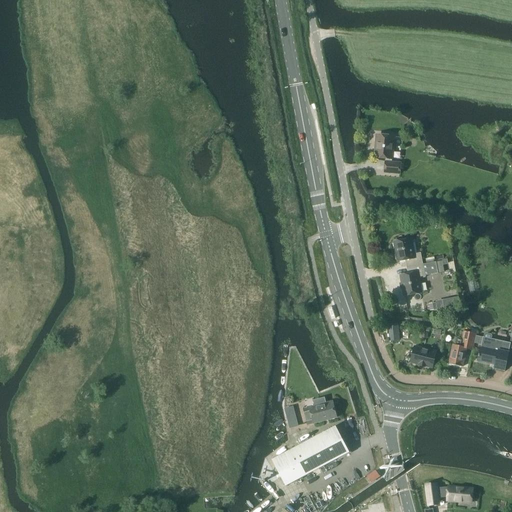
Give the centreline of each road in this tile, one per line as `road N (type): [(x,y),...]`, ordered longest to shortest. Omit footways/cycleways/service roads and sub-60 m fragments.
road 1 (residential): [(511,391),(395,374),(373,327),(350,228)]
road 2 (secondary): [(326,234),(280,0)]
road 3 (residential): [(350,228),(309,0)]
road 4 (secondary): [(396,399),(378,386),(326,234)]
